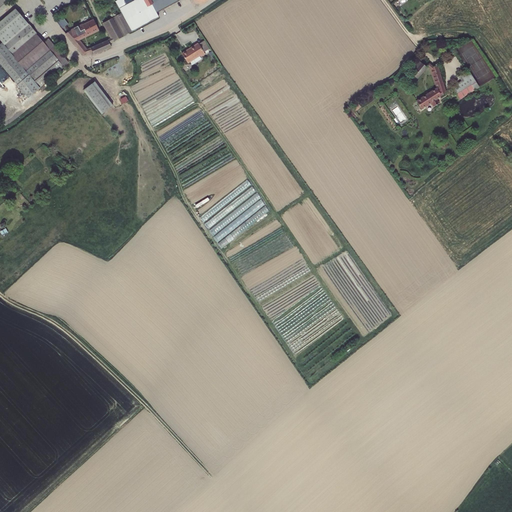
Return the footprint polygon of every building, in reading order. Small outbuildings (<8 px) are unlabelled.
[(124,13),(105,22),(117,17),(124,35),(161,20),(159,15),(188,3),(186,0),(141,0),(132,4),(128,0),(119,0),(124,13)] [(1,29),(7,36),(34,20),(25,9),(1,29)] [(62,17),(57,11),(50,14),(57,21),(62,17)] [(94,53),(111,46),(110,42),(125,37),(124,35),(117,17),(105,22),(111,37),(90,46),(91,49),(94,53)] [(82,53),(87,51),(85,48),(77,37),(99,29),(93,19),(82,23),(81,23),(64,32),(82,53)] [(34,20),(7,36),(12,43),(37,22),(34,20)] [(71,63),(37,22),(12,43),(6,47),(17,60),(26,71),(40,88),(71,63)] [(17,60),(6,47),(3,43),(0,45),(0,62),(15,81),(26,71),(17,60)] [(198,44),(181,53),(186,63),(199,56),(199,58),(204,55),(198,44)] [(425,66),(417,58),(414,59),(408,68),(411,71),(404,78),(409,83),(425,66)] [(111,71),(120,65),(118,60),(108,66),(111,71)] [(434,87),(414,101),(418,107),(444,91),(435,64),(431,65),(428,68),(434,87)] [(463,80),(473,76),(466,67),(456,74),(459,79),(456,81),(457,82),(463,80)] [(456,94),(458,97),(478,84),(473,76),(463,80),(466,89),(456,94)] [(450,86),(456,94),(466,89),(463,80),(457,82),(456,81),(450,86)] [(85,89),(103,114),(114,106),(97,81),(85,89)] [(221,247),(270,212),(261,199),(262,198),(259,194),(210,229),(214,235),(213,235),(218,242),(221,247)] [(197,207),(210,199),(208,197),(196,205),(197,207)]
